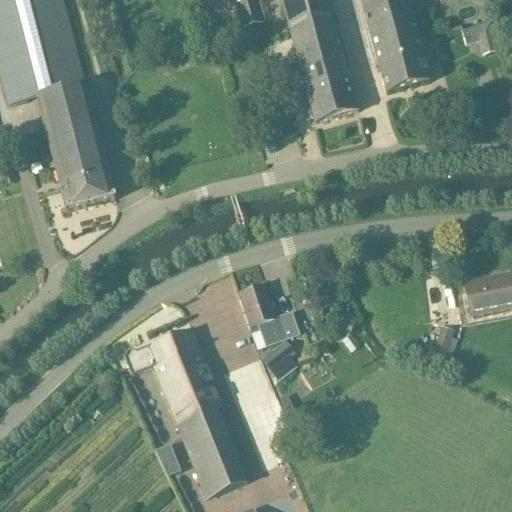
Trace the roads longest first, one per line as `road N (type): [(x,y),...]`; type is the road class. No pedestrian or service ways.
road 1 (unclassified): [(511,219),(344,235),(212,270),(153,297),(105,332),(0,430)]
road 2 (unclassified): [(0,339),(138,219),(304,170),(511,151)]
